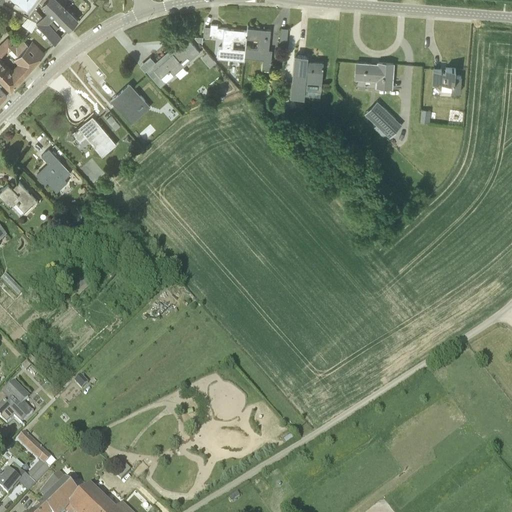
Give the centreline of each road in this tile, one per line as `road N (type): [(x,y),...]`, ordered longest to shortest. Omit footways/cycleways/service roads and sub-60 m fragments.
road 1 (unclassified): [(511,305),(188,511)]
road 2 (tertiary): [(511,17),(283,0)]
road 3 (tertiary): [(0,123),(67,56),(144,12)]
